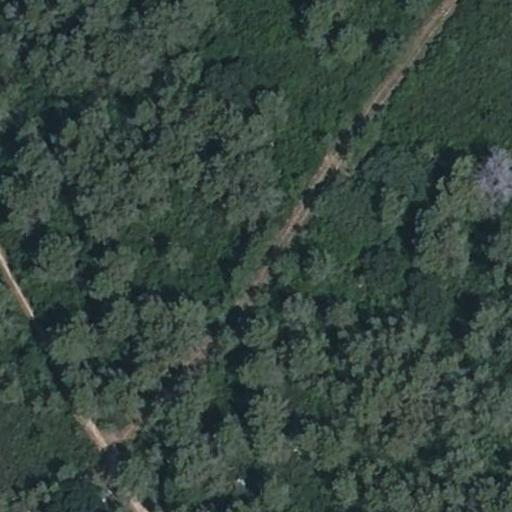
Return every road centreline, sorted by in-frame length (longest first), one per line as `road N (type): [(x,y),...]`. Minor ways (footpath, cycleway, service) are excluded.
road 1 (track): [(105,465),(239,307),(452,0)]
road 2 (track): [(0,251),(105,465),(148,511)]
